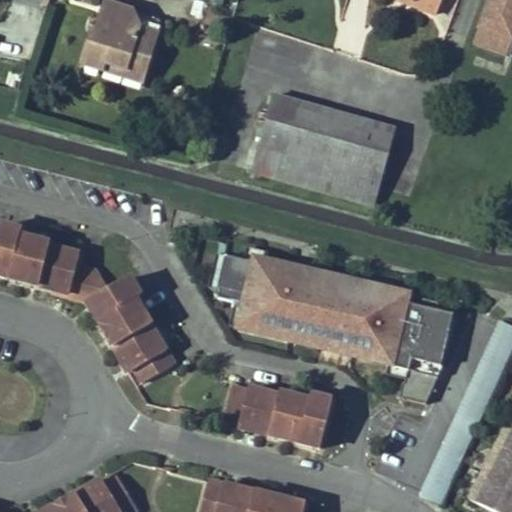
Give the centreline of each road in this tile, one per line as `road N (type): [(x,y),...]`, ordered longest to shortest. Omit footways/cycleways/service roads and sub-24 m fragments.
road 1 (residential): [(347,485),(361,452),(363,404),(335,369),(189,333),(124,227),(0,189)]
road 2 (residential): [(95,419),(347,485)]
road 3 (residential): [(95,419),(90,379),(72,348),(48,325),(0,315)]
road 4 (residential): [(0,485),(40,485),(84,445),(95,419)]
